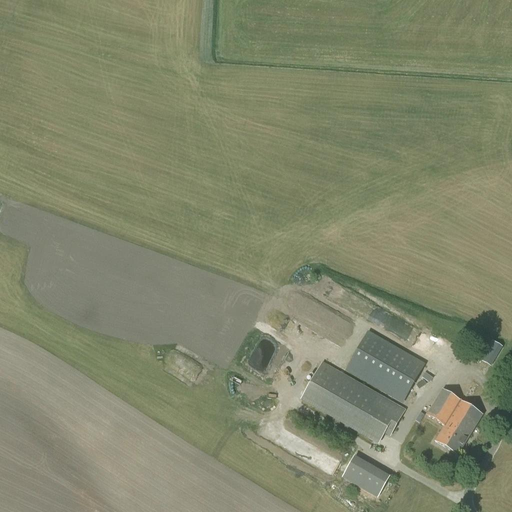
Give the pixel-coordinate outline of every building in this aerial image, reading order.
[(367,335),(347,370),(403,402),(423,367),(367,335)] [(502,348),(487,339),(482,348),(481,348),(475,358),(491,367),(502,348)] [(321,367),(303,399),(379,443),(384,434),(389,437),(404,411),(402,413),(321,367)] [(435,443),(457,456),(483,416),(442,391),(426,416),(444,428),(435,443)] [(354,457),(342,479),(378,498),(390,476),(354,457)]
